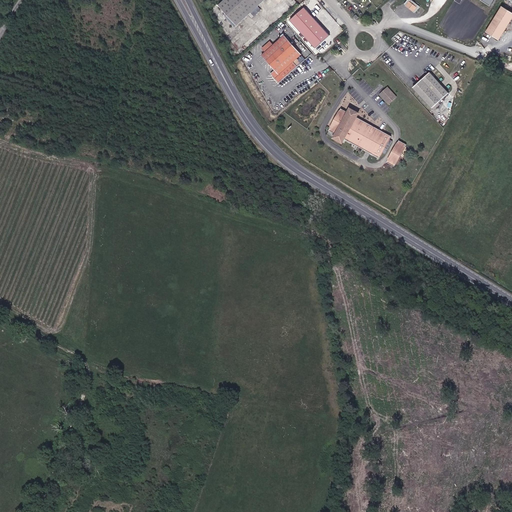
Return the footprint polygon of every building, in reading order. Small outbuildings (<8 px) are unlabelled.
[(266,0),(225,0),(220,5),(239,25),(266,0)] [(408,0),(407,0),(404,5),(416,12),(419,6),(408,0)] [(488,13),(465,0),(462,0),(445,31),(470,45),(488,13)] [(497,38),(511,14),(511,9),(501,3),(484,29),(497,38)] [(329,34),(303,6),(289,19),(315,47),(329,34)] [(265,55),(278,70),(273,74),(282,83),(301,66),(296,61),(305,54),(287,35),(265,55)] [(448,90),(429,69),(413,84),(432,105),(448,90)] [(389,102),(397,94),(388,85),(380,92),(389,102)] [(348,113),(340,109),(330,132),(336,135),(334,139),(344,144),(346,140),(381,157),(392,134),(356,117),(354,119),(347,116),(348,113)] [(356,117),(358,113),(349,109),(348,113),(347,116),(354,119),(356,117)] [(397,164),(407,142),(400,138),(389,161),(397,164)]
